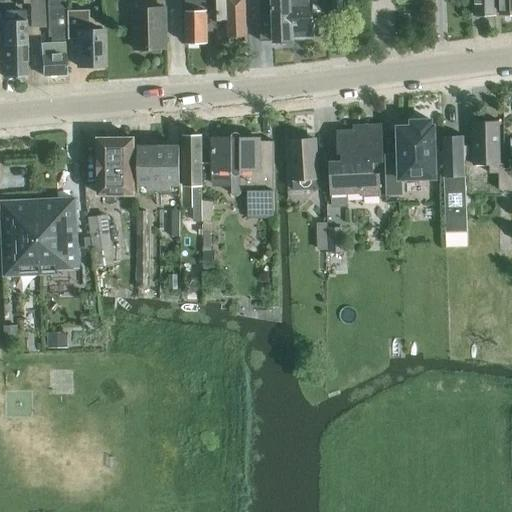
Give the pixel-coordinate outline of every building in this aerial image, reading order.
[(61,26),(63,26),(62,0),(44,0),(46,27),(49,27),(50,43),(39,44),(40,76),(63,75),(61,26)] [(183,43),(185,43),(204,42),(204,0),(184,0),(183,43)] [(218,0),(219,20),(228,19),(229,41),(246,41),(244,0),(218,0)] [(258,21),(259,42),(272,42),(292,41),(291,38),(313,37),(313,36),(327,36),(326,18),(312,19),(311,0),(270,0),(271,20),(258,21)] [(341,0),(331,0),(332,18),(342,18),(341,0)] [(474,0),(475,15),(496,15),(495,0),(474,0)] [(511,0),(500,0),(501,14),(511,13),(511,0)] [(132,7),(132,47),(162,48),(162,7),(132,7)] [(65,10),(66,39),(75,39),(75,66),(103,66),(102,30),(84,31),(84,10),(65,10)] [(12,20),(0,20),(0,56),(1,56),(1,76),(24,76),(22,11),(12,12),(12,20)] [(399,154),(386,155),(387,195),(402,194),(401,178),(436,177),(434,125),(432,125),(431,120),(412,120),(412,126),(398,126),(399,154)] [(471,145),(471,165),(473,165),(473,164),(490,164),(490,172),(499,172),(499,189),(511,189),(511,167),(505,168),(505,163),(501,163),(500,121),(474,121),(474,145),(471,145)] [(347,192),(361,191),(362,191),(362,195),(379,194),(378,172),(373,172),(373,161),(382,160),(381,130),(373,130),(373,123),(353,124),(354,128),(336,129),(337,152),(340,152),(340,161),(329,161),(331,205),(347,204),(347,192)] [(201,221),(201,219),(201,200),(201,199),(201,195),(202,135),(183,135),(182,173),(193,173),(194,195),(194,220),(201,221)] [(464,135),(443,135),(444,177),(445,232),(466,232),(464,177),(464,165),(464,145),(464,135)] [(212,137),(213,172),(212,185),(231,185),(232,193),(233,195),(237,197),(241,196),(242,193),(243,192),(248,191),(249,211),(260,210),(261,217),(276,217),(273,141),(231,142),(231,136),(212,137)] [(121,138),(99,138),(99,195),(134,194),(134,146),(134,138),(121,138)] [(294,179),(295,190),(326,189),(326,175),(318,175),(317,139),(291,141),(293,179),(294,179)] [(137,144),(137,183),(147,183),(147,193),(159,193),(158,145),(137,144)] [(179,145),(158,145),(159,193),(169,192),(168,183),(179,183),(179,145)] [(3,201),(7,275),(58,272),(57,268),(79,266),(75,197),(3,201)] [(201,219),(204,219),(203,252),(204,270),(214,270),(213,252),(211,252),(212,219),(213,201),(201,200),(201,219)] [(146,288),(146,211),(137,211),(136,288),(146,288)] [(180,237),(180,211),(172,211),(171,237),(180,237)] [(136,234),(136,214),(124,214),(124,234),(136,234)] [(107,215),(90,218),(98,265),(114,263),(107,215)] [(327,227),(329,227),(328,222),(318,222),(318,249),(327,249),(327,227)] [(327,227),(327,249),(329,249),(329,252),(343,251),(343,227),(329,227),(327,227)] [(4,326),(3,326),(4,342),(17,342),(17,326),(4,326)] [(67,332),(47,333),(48,347),(67,347),(67,332)]
